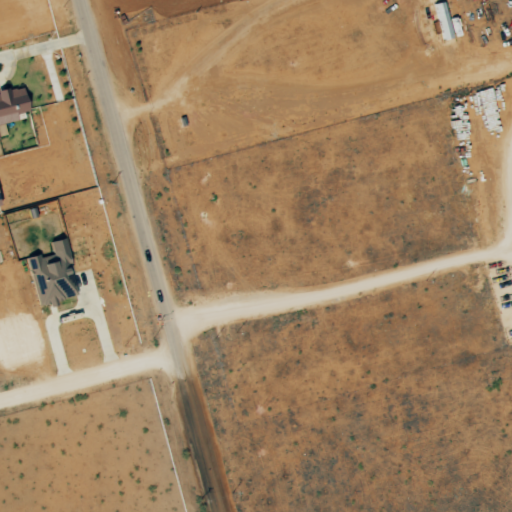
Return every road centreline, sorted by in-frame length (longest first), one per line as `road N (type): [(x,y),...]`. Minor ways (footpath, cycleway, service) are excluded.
road 1 (tertiary): [(221,511),(76,0)]
road 2 (residential): [(0,397),(175,348)]
